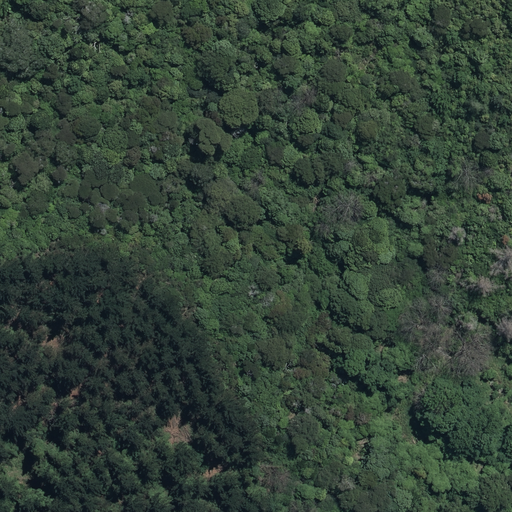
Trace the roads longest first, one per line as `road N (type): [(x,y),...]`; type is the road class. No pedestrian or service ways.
road 1 (track): [(284,511),(299,453),(280,341),(269,322),(292,283),(314,268),(320,279),(350,289),(392,342),(511,348)]
road 2 (track): [(343,0),(342,63),(321,89),(356,121),(283,158),(317,176),(257,196),(273,223),(248,223),(282,301)]
